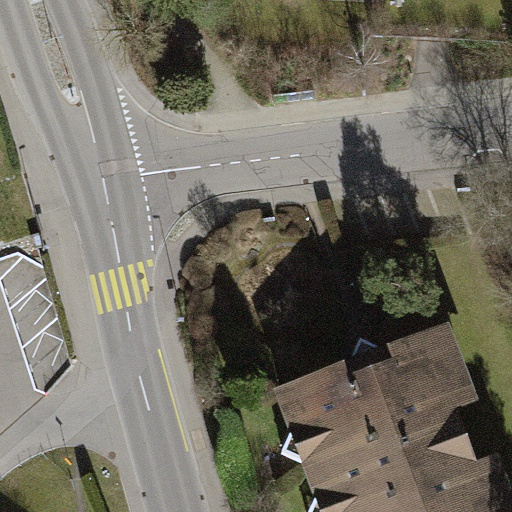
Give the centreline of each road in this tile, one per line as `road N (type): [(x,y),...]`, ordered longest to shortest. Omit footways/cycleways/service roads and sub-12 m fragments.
road 1 (residential): [(101,182),(511,132)]
road 2 (tertiary): [(177,511),(136,364),(101,182)]
road 3 (tertiary): [(101,182),(37,0)]
